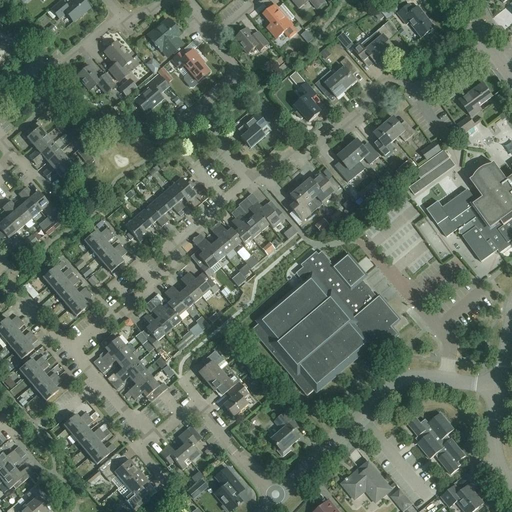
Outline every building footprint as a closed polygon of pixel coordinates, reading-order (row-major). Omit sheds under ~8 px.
[(89,8),(82,0),(74,0),(67,7),(62,1),(50,10),(59,20),(66,14),(73,22),(89,8)] [(290,0),(299,10),(309,1),(317,10),(325,4),(322,0),(290,0)] [(414,11),(410,5),(397,14),(406,26),(409,23),(421,39),(435,29),(419,8),(414,11)] [(295,35),(296,32),(291,27),(292,27),(275,6),(263,17),(271,26),(267,29),(276,40),(284,34),(288,39),(290,39),(295,35)] [(384,16),(381,13),(379,10),(374,14),(379,20),(384,16)] [(168,58),(182,46),(176,39),(180,35),(167,20),(148,37),(160,52),(161,51),(168,58)] [(370,39),(386,58),(395,50),(386,41),(391,36),(393,38),(398,34),(389,23),(374,36),(370,39)] [(49,36),(51,34),(57,30),(52,25),(47,30),(45,31),(49,36)] [(248,30),(236,40),(248,55),(257,47),(261,52),(268,45),(258,32),(253,36),(248,30)] [(377,65),(386,58),(370,39),(362,45),(360,43),(353,49),(363,60),(369,55),(377,65)] [(118,83),(128,74),(123,68),(131,61),(116,43),(104,53),(115,66),(109,71),(118,83)] [(201,61),(193,51),(187,56),(183,51),(171,62),(179,70),(183,67),(188,74),(183,78),(183,81),(189,89),(192,89),(197,85),(197,83),(209,73),(200,62),(201,61)] [(145,65),(154,74),(160,69),(152,59),(145,65)] [(335,77),(347,91),(357,83),(349,74),(355,69),(346,59),(341,64),(345,69),(335,77)] [(99,79),(88,67),(76,77),(89,91),(96,85),(105,95),(115,87),(104,75),(99,79)] [(162,68),(157,73),(158,75),(162,79),(167,74),(162,68)] [(347,91),(335,77),(331,72),(316,85),(324,95),(329,90),(337,99),(347,91)] [(146,115),(163,100),(159,96),(169,87),(162,79),(158,75),(145,86),(148,89),(134,101),(146,115)] [(126,98),(137,88),(129,80),(118,89),(126,98)] [(309,123),(321,113),(309,99),(315,94),(307,84),(297,92),(304,100),(295,107),(299,111),(296,114),(301,120),(304,117),(309,123)] [(492,97),(482,84),(459,100),(471,118),(481,110),(479,107),(491,99),(492,101),(495,99),(493,96),(492,97)] [(177,106),(178,107),(183,103),(182,102),(178,96),(176,98),(172,100),(177,106)] [(500,116),(503,120),(511,114),(509,109),(503,114),(500,116)] [(47,129),(56,120),(47,112),(39,121),(47,129)] [(250,149),(264,137),(259,131),(266,124),(257,114),(246,123),(251,130),(241,139),(250,149)] [(464,135),(475,126),(469,117),(457,126),(464,135)] [(384,127),(395,140),(400,136),(405,142),(415,134),(407,124),(402,128),(394,118),(384,127)] [(41,127),(38,123),(33,126),(29,129),(33,134),(40,142),(46,136),(39,128),(41,127)] [(395,140),(384,127),(374,135),(378,139),(373,143),(386,159),(396,150),(391,144),(395,140)] [(40,142),(33,134),(29,129),(25,133),(21,136),(25,140),(26,139),(33,147),(40,142)] [(66,155),(80,147),(76,140),(71,143),(66,135),(58,141),(66,155)] [(32,162),(53,144),(46,136),(40,142),(33,147),(37,151),(29,158),(32,162)] [(347,150),(359,163),(364,159),(369,165),(379,157),(370,146),(365,150),(358,141),(347,150)] [(420,153),(427,161),(441,151),(435,142),(420,153)] [(47,163),(60,152),(53,144),(32,162),(36,166),(44,159),(47,163)] [(354,167),(359,163),(347,150),(338,158),(345,167),(341,171),(350,182),(360,173),(354,167)] [(420,179),(449,158),(444,151),(415,171),(420,179)] [(45,178),(67,160),(60,152),(47,163),(50,167),(42,174),(45,178)] [(450,159),(409,188),(414,196),(421,190),(455,166),(450,159)] [(61,179),(74,169),(67,160),(45,178),(49,182),(57,175),(61,179)] [(474,179),(471,181),(483,199),(477,203),(468,190),(443,208),(438,202),(427,210),(443,233),(449,230),(452,234),(458,230),(460,232),(459,234),(461,234),(482,263),(498,251),(500,254),(511,246),(509,243),(511,240),(511,177),(508,181),(495,164),(492,166),(487,168),(482,171),(477,175),(474,179)] [(401,168),(396,172),(402,178),(407,174),(401,168)] [(384,176),(388,180),(392,177),(388,172),(384,176)] [(309,179),(299,188),(311,202),(317,209),(336,193),(327,182),(320,174),(311,181),(311,182),(309,179)] [(187,185),(182,179),(173,187),(180,195),(192,185),(190,182),(187,185)] [(180,195),(184,199),(187,203),(196,196),(191,190),(195,187),(192,185),(180,195)] [(179,203),(184,199),(180,195),(173,187),(165,193),(181,212),(184,209),(179,203)] [(293,200),(287,205),(302,222),(317,209),(311,202),(299,188),(298,189),(296,187),(289,193),(291,195),(289,196),(293,200)] [(33,197),(26,188),(22,192),(40,213),(48,206),(37,193),(33,197)] [(21,207),(32,220),(40,213),(22,192),(18,196),(25,204),(21,207)] [(181,212),(165,193),(157,200),(168,213),(172,209),(177,215),(181,212)] [(251,194),(246,199),(272,230),(285,219),(276,208),(271,212),(266,206),(262,209),(258,205),(259,203),(251,194)] [(209,199),(197,206),(202,213),(213,206),(209,199)] [(260,232),(268,225),(246,199),(242,202),(254,216),(250,219),(260,232)] [(149,207),(165,225),(169,222),(164,216),(168,213),(157,200),(149,207)] [(17,210),(10,202),(6,206),(24,227),(32,220),(21,207),(17,210)] [(16,233),(24,227),(6,206),(2,209),(9,217),(5,221),(10,227),(16,233)] [(165,225),(149,207),(141,213),(152,226),(156,222),(161,228),(165,225)] [(260,232),(250,219),(246,223),(235,211),(231,214),(235,219),(252,239),(260,232)] [(148,230),(152,226),(141,213),(134,220),(140,228),(148,237),(149,239),(153,235),(148,230)] [(60,217),(51,225),(52,225),(55,230),(65,222),(60,217)] [(235,219),(232,222),(238,230),(234,233),(242,242),(241,242),(245,246),(252,239),(235,219)] [(128,239),(140,228),(134,220),(125,227),(130,233),(126,236),(128,239)] [(0,235),(10,227),(5,221),(0,224),(0,235)] [(55,230),(52,225),(43,232),(47,237),(55,230)] [(234,233),(231,229),(227,233),(220,225),(216,229),(233,249),(241,242),(242,242),(234,233)] [(10,227),(0,235),(0,240),(1,241),(5,245),(9,242),(8,240),(16,233),(10,227)] [(139,244),(148,237),(140,228),(128,239),(130,241),(134,238),(139,244)] [(225,256),(233,249),(216,229),(212,232),(218,240),(214,243),(225,256)] [(90,250),(109,234),(106,230),(99,236),(96,232),(84,242),(90,250)] [(97,258),(110,247),(107,244),(113,238),(109,234),(90,250),(97,258)] [(225,256),(214,243),(210,247),(200,234),(196,238),(217,263),(225,256)] [(209,270),(217,263),(196,238),(192,241),(199,250),(195,254),(203,263),(199,267),(208,278),(213,274),(209,270)] [(275,249),(280,244),(276,239),(270,244),(273,247),(275,249)] [(104,266),(123,250),(119,245),(113,251),(110,247),(97,258),(104,266)] [(123,250),(104,266),(111,274),(123,263),(120,259),(127,254),(123,250)] [(331,263),(322,253),(319,256),(317,253),(301,267),(303,269),(296,275),(304,284),(259,323),(260,324),(251,331),(293,381),(306,397),(316,389),(317,391),(369,347),(375,354),(397,336),(391,329),(399,322),(391,312),(388,315),(382,308),(384,306),(362,280),(365,277),(348,257),(334,269),(330,264),(331,263)] [(79,271),(86,265),(81,259),(74,266),(79,271)] [(256,259),(248,266),(251,270),(259,263),(256,259)] [(49,286),(49,287),(61,276),(59,273),(66,267),(61,262),(42,279),(49,286)] [(243,277),(251,270),(248,266),(247,265),(238,272),(243,277)] [(80,273),(85,278),(92,272),(88,267),(80,273)] [(56,294),(75,278),(71,274),(65,280),(61,276),(49,287),(56,294)] [(185,277),(202,297),(210,291),(214,295),(219,291),(209,279),(204,283),(199,277),(195,281),(189,274),(185,277)] [(93,288),(99,283),(93,276),(87,281),(93,288)] [(194,304),(202,297),(185,277),(181,280),(187,288),(183,291),(194,304)] [(75,278),(56,294),(62,302),(75,291),(72,288),(79,282),(75,278)] [(42,289),(33,280),(25,288),(33,297),(42,289)] [(194,304),(183,291),(179,295),(173,287),(169,291),(186,311),(194,304)] [(69,310),(88,293),(84,289),(78,295),(75,291),(62,302),(69,310)] [(226,289),(220,293),(223,299),(229,296),(226,289)] [(178,318),(186,311),(169,291),(165,294),(171,302),(167,305),(170,309),(178,318)] [(88,293),(69,310),(76,318),(88,307),(85,304),(92,298),(88,293)] [(170,309),(166,313),(160,305),(161,304),(155,297),(150,302),(173,328),(181,321),(178,318),(170,309)] [(165,335),(173,328),(150,302),(144,307),(150,313),(152,312),(158,319),(154,323),(165,335)] [(139,319),(145,314),(142,310),(136,315),(139,319)] [(154,323),(148,315),(143,319),(150,326),(146,330),(151,336),(146,339),(155,350),(156,350),(158,352),(161,349),(159,347),(160,346),(157,342),(165,335),(154,323)] [(0,336),(1,337),(20,321),(17,317),(10,323),(7,319),(0,324),(0,336)] [(8,345),(20,335),(17,331),(24,325),(20,321),(1,337),(8,345)] [(14,353),(33,337),(30,332),(23,338),(20,335),(8,345),(14,353)] [(194,338),(195,337),(192,334),(190,332),(182,339),(183,340),(186,345),(189,342),(194,338)] [(98,360),(93,364),(94,365),(98,370),(124,347),(117,339),(117,340),(112,335),(108,338),(112,343),(105,350),(108,354),(106,356),(105,354),(102,354),(99,356),(99,359),(98,360)] [(33,337),(14,353),(21,361),(33,350),(30,347),(37,341),(33,337)] [(118,366),(131,355),(124,347),(98,370),(102,375),(109,369),(108,368),(115,362),(118,366)] [(222,369),(227,365),(223,360),(222,361),(214,352),(204,361),(208,366),(198,374),(206,383),(222,369)] [(113,375),(107,380),(111,386),(118,381),(138,363),(131,355),(118,366),(122,370),(114,376),(113,375)] [(25,379),(45,362),(41,358),(34,364),(31,360),(18,371),(25,379)] [(6,362),(0,367),(4,373),(10,367),(6,362)] [(32,387),(44,376),(41,373),(48,367),(45,362),(25,379),(32,387)] [(132,382),(145,371),(138,363),(118,381),(121,385),(129,378),(132,382)] [(226,373),(222,369),(206,383),(213,392),(220,386),(224,391),(226,393),(239,382),(237,380),(230,370),(226,373)] [(152,379),(145,371),(132,382),(135,386),(124,396),(127,400),(131,396),(131,397),(152,379)] [(242,383),(248,389),(258,379),(253,373),(242,383)] [(44,376),(32,387),(38,395),(58,378),(54,374),(47,379),(44,376)] [(11,390),(16,386),(9,378),(4,382),(11,390)] [(58,378),(38,395),(45,403),(57,392),(54,388),(61,382),(58,378)] [(152,393),(156,398),(157,399),(158,397),(166,390),(167,389),(163,384),(159,387),(152,379),(131,397),(134,401),(142,394),(146,398),(152,393)] [(232,417),(246,405),(241,399),(248,394),(239,383),(226,394),(231,400),(223,406),(232,417)] [(69,434),(89,417),(85,413),(78,419),(75,415),(63,426),(69,434)] [(283,458),(291,451),(289,449),(300,439),(293,431),(298,427),(286,413),(277,421),(284,430),(271,441),(279,449),(277,451),(283,458)] [(454,431),(440,414),(428,424),(425,420),(420,424),(416,419),(408,426),(421,441),(417,444),(430,460),(435,456),(451,476),(459,469),(458,468),(461,466),(458,463),(465,457),(451,440),(450,440),(447,437),(454,431)] [(76,442),(88,431),(85,428),(92,422),(89,417),(69,434),(76,442)] [(179,450),(191,463),(200,456),(192,447),(201,439),(191,427),(178,439),(184,446),(179,450)] [(83,450),(102,433),(98,429),(91,435),(88,431),(76,442),(83,450)] [(89,458),(102,447),(99,443),(105,437),(102,433),(83,450),(89,458)] [(102,447),(89,458),(96,465),(115,449),(111,444),(105,450),(102,447)] [(22,451),(18,447),(13,451),(17,456),(22,451)] [(191,463),(179,450),(174,454),(168,447),(159,454),(170,466),(174,462),(182,471),(191,463)] [(210,447),(204,452),(208,458),(214,452),(210,447)] [(0,470),(17,456),(13,451),(5,459),(2,454),(0,455),(0,470)] [(0,480),(2,482),(15,471),(12,467),(21,460),(17,456),(0,470),(0,480)] [(137,472),(128,461),(118,470),(110,460),(98,470),(101,474),(109,483),(117,477),(123,484),(137,472)] [(376,504),(391,491),(382,480),(369,463),(342,485),(349,494),(350,493),(356,500),(366,492),(376,504)] [(15,471),(2,482),(9,491),(13,487),(15,490),(32,476),(29,473),(31,472),(28,468),(19,475),(15,471)] [(244,490),(226,468),(215,478),(222,487),(214,495),(224,506),(222,508),(225,511),(226,511),(228,511),(236,506),(237,507),(239,505),(238,504),(242,501),(237,495),(244,490)] [(86,480),(85,481),(88,485),(100,475),(96,471),(86,480)] [(137,472),(123,484),(131,494),(124,500),(133,511),(149,498),(140,487),(146,482),(137,472)] [(474,511),(484,504),(469,486),(460,493),(455,486),(441,498),(450,508),(457,503),(463,511),(474,511)] [(24,503),(31,511),(47,511),(40,503),(46,497),(37,487),(26,496),(29,499),(24,503)] [(197,495),(191,488),(186,493),(192,499),(197,495)] [(402,511),(404,511),(413,505),(400,490),(390,498),(402,511)] [(337,511),(329,501),(316,511),(337,511)] [(31,511),(24,503),(20,507),(17,504),(7,511),(31,511)]
